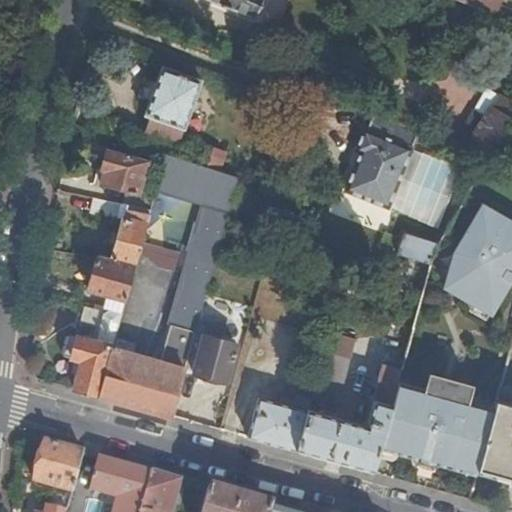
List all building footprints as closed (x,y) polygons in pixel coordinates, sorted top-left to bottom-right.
[(202,0),(256,24),(266,0),(202,0)] [(452,0),(506,23),(509,17),(495,11),(499,0),(452,0)] [(181,141),(203,85),(166,70),(146,117),(151,119),(145,134),(179,146),(181,141)] [(487,159),(511,116),(511,107),(496,97),(483,117),(473,110),(451,146),(487,159)] [(416,133),(369,116),(363,134),(359,133),(352,153),(357,154),(343,194),(387,210),(416,133)] [(200,148),(194,167),(218,174),(224,157),(200,148)] [(128,195),(124,206),(127,207),(151,211),(154,199),(140,194),(148,164),(108,153),(101,175),(106,176),(103,189),(128,195)] [(138,409),(171,418),(190,349),(198,321),(218,251),(238,181),(218,174),(194,167),(166,157),(156,193),(202,208),(167,326),(171,327),(159,364),(149,371),(138,409)] [(95,200),(91,213),(123,220),(127,207),(124,206),(95,200)] [(454,251),(447,275),(463,285),(457,295),(487,315),(511,276),(511,223),(481,205),(454,251)] [(123,220),(111,263),(134,270),(151,211),(127,207),(123,220)] [(429,270),(435,248),(400,237),(394,258),(429,270)] [(111,263),(97,260),(88,290),(125,302),(134,270),(111,263)] [(343,291),(340,300),(354,305),(358,296),(343,291)] [(72,390),(97,397),(111,350),(115,338),(122,311),(80,303),(75,321),(95,328),(90,341),(69,335),(62,358),(81,364),(72,390)] [(198,321),(190,349),(199,352),(192,376),(224,385),(235,345),(221,342),(225,329),(198,321)] [(135,345),(115,338),(111,350),(132,356),(135,345)] [(355,346),(328,339),(319,369),(315,387),(313,390),(309,405),(336,412),(355,346)] [(97,397),(119,403),(132,356),(111,350),(97,397)] [(119,403),(138,409),(149,371),(159,364),(132,356),(119,403)] [(399,375),(383,371),(365,430),(307,412),(296,453),(370,474),(378,449),(397,382),(399,375)] [(429,375),(427,382),(434,385),(432,392),(449,397),(453,382),(429,375)] [(259,401),(248,440),(296,453),(307,412),(309,405),(313,390),(315,387),(291,381),(287,394),(294,396),(291,409),(259,401)] [(428,463),(460,472),(462,465),(476,469),(494,409),(466,401),(471,387),(453,382),(449,397),(432,392),(434,385),(427,382),(425,390),(397,382),(378,449),(406,457),(407,451),(430,457),(428,463)] [(511,482),(511,414),(494,409),(476,469),(475,473),(511,482)] [(65,511),(82,454),(45,444),(33,483),(41,485),(49,487),(42,511),(41,511),(65,511)] [(407,451),(406,457),(412,459),(409,465),(426,470),(428,463),(430,457),(407,451)] [(139,511),(150,473),(97,458),(88,490),(117,498),(112,511),(139,511)] [(475,476),(475,473),(476,469),(462,465),(460,472),(475,476)] [(179,482),(150,473),(139,511),(170,511),(172,505),(174,498),(179,482)] [(268,511),(270,507),(208,490),(201,511),(268,511)]
